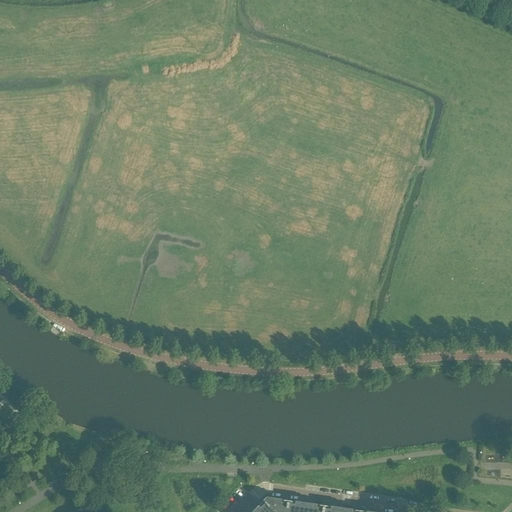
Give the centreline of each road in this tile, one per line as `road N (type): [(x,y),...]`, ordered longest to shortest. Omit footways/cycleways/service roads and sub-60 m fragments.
road 1 (tertiary): [(511,357),(289,373),(188,364),(70,325),(0,271)]
road 2 (residential): [(239,511),(260,489),(423,511)]
